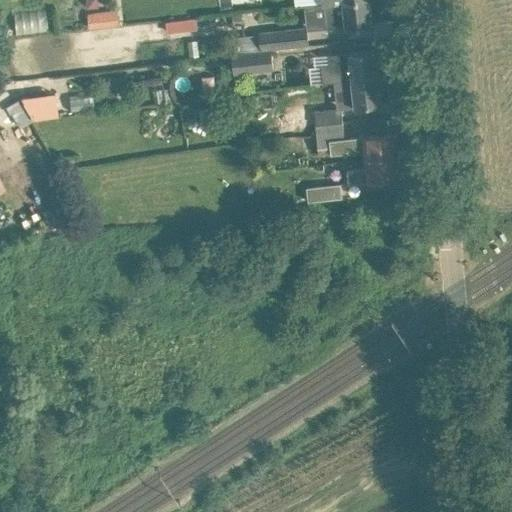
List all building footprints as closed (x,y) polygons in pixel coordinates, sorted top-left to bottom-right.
[(369,0),(350,0),(324,3),(326,27),(327,30),(346,28),(372,25),(369,0)] [(14,10),(14,32),(46,31),(45,9),(14,10)] [(89,29),(119,26),(117,10),(87,13),(89,29)] [(167,21),(168,31),(197,28),(196,18),(167,21)] [(306,26),(258,30),(259,33),(260,50),(271,49),(308,45),(307,30),(306,26)] [(245,52),(245,51),(231,53),(234,74),(273,69),(271,49),(260,50),(245,52)] [(353,79),(378,76),(375,49),(329,54),(330,65),(322,66),(324,82),(353,79)] [(378,76),(353,79),(356,107),(381,104),(378,76)] [(53,90),(24,93),(26,118),(56,115),(53,90)] [(69,109),(93,106),(91,93),(67,95),(69,109)] [(19,97),(10,100),(18,122),(27,118),(19,97)] [(315,124),(315,127),(343,122),(341,107),(294,112),(296,126),(315,124)] [(363,150),(364,158),(400,154),(398,131),(344,137),(343,122),(315,127),(318,154),(363,150)] [(400,154),(364,158),(365,167),(348,169),(349,183),(403,177),(400,154)] [(307,186),(308,200),(342,197),(341,183),(307,186)]
